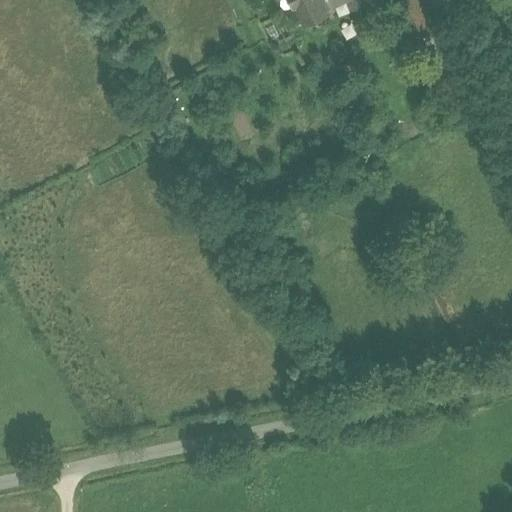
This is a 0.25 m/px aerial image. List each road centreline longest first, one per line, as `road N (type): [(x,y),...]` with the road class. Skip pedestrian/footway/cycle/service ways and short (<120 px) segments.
road 1 (unclassified): [(511,374),(65,468)]
road 2 (unknown): [(511,123),(457,0)]
